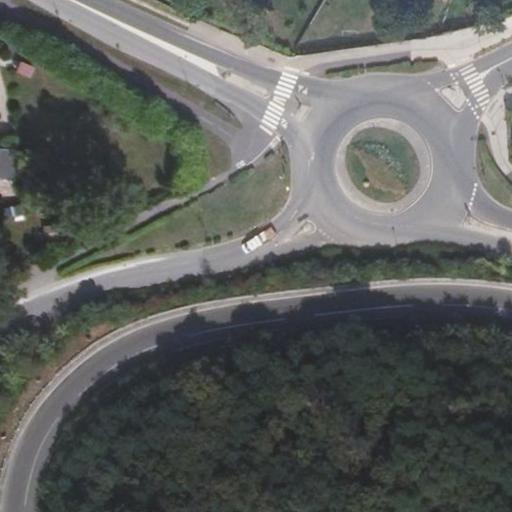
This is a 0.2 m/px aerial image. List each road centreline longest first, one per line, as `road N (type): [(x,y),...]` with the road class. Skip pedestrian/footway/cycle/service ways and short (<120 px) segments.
road 1 (trunk): [(15,511),(40,430),(105,359),(147,340),(268,311),(401,297),(511,299)]
road 2 (trunk): [(317,195),(273,234),(223,256),(85,282),(0,327)]
road 3 (secondary): [(67,0),(318,126)]
road 4 (primary): [(428,106),(368,90),(331,109),(318,126)]
